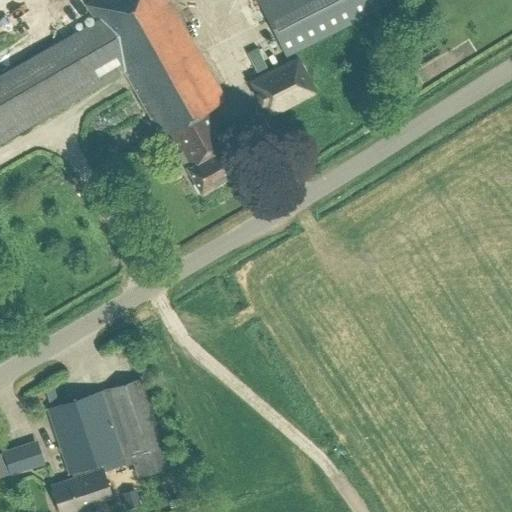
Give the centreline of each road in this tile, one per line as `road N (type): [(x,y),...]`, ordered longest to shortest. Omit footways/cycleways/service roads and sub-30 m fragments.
road 1 (unclassified): [(0,377),(511,68)]
road 2 (track): [(148,288),(186,343),(320,456),(357,511)]
